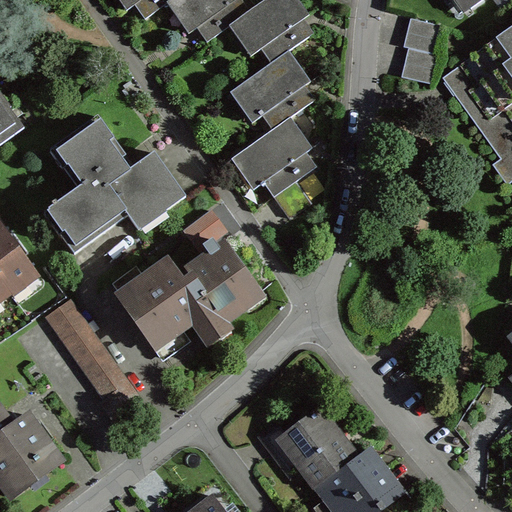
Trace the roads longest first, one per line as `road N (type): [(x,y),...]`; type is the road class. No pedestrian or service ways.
road 1 (residential): [(308,304),(88,0)]
road 2 (residential): [(373,0),(351,212),(308,304)]
road 3 (residential): [(474,511),(308,304)]
road 4 (residential): [(308,304),(202,422)]
road 5 (residential): [(202,422),(75,511)]
